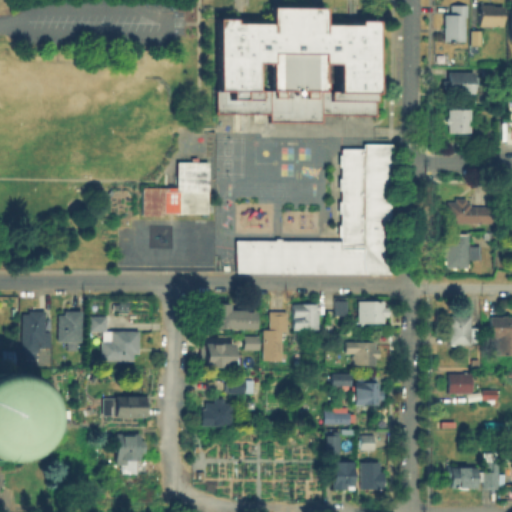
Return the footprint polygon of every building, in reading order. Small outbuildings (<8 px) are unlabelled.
[(216,113),(272,114),(272,121),(324,122),(324,114),(376,115),(378,18),(346,18),(346,22),(323,22),(323,5),(271,5),(270,20),(235,20),(236,16),(217,15),(216,113)] [(453,13),(453,7),(466,7),(466,42),(446,42),(446,13),(453,13)] [(481,8),(502,8),(502,26),(481,26),(481,8)] [(475,74),(475,96),(448,96),(448,93),(442,93),(442,83),(448,83),(448,74),(475,74)] [(448,111),(471,111),(471,134),(448,134),(448,111)] [(391,272),(392,142),(364,142),(364,147),(342,147),(341,241),(236,240),(236,271),(391,272)] [(165,218),(143,218),(143,190),(177,190),(177,164),(208,164),(208,215),(165,215),(165,218)] [(447,202),(471,203),(471,209),(499,209),(499,225),(464,225),(464,228),(447,227),(447,202)] [(469,236),(469,269),(445,269),(445,235),(469,236)] [(125,312),(115,312),(115,299),(125,299),(125,312)] [(341,299),(341,313),(331,313),(331,299),(341,299)] [(232,300),(232,308),(259,308),(259,325),(202,325),(202,300),(232,300)] [(359,326),(359,303),(385,303),(385,326),(359,326)] [(319,306),(319,330),(294,330),(294,306),(319,306)] [(44,309),(44,313),(51,313),(50,346),(39,346),(39,352),(22,352),(22,313),(30,313),(30,309),(44,309)] [(59,314),(81,314),(81,350),(71,350),(72,342),(59,342),(59,314)] [(264,348),(265,326),(270,326),(270,314),(286,314),(286,333),(282,333),(282,362),(264,362),(264,348)] [(477,317),(477,345),(450,345),(450,317),(477,317)] [(106,318),(106,333),(92,332),(92,318),(106,318)] [(491,319),(511,319),(511,355),(491,355),(491,319)] [(133,352),(133,360),(100,360),(100,340),(111,340),(111,329),(139,329),(139,352),(133,352)] [(265,335),(264,348),(243,348),(243,335),(265,335)] [(206,363),(206,341),(237,341),(237,364),(206,363)] [(378,355),(378,366),(353,366),(353,355),(344,355),(344,343),(378,343),(378,355)] [(446,396),(446,374),(472,374),(472,396),(446,396)] [(349,377),(349,388),(332,388),(332,376),(349,377)] [(229,380),(250,380),(250,393),(229,393),(229,380)] [(353,407),(354,383),(380,383),(380,407),(353,407)] [(105,399),(143,399),(143,417),(104,417),(105,399)] [(198,424),(198,401),(228,401),(228,424),(198,424)] [(354,411),(354,423),(333,423),(333,411),(354,411)] [(141,434),(141,464),(117,464),(117,434),(141,434)] [(339,435),(339,453),(328,453),(328,435),(339,435)] [(362,438),(375,438),(375,450),(362,450),(362,438)] [(354,463),(354,489),(335,489),(335,463),(354,463)] [(361,491),(361,463),(382,464),(382,491),(361,491)] [(446,489),(446,468),(478,468),(478,489),(446,489)] [(482,490),(482,473),(498,473),(498,490),(482,490)]
